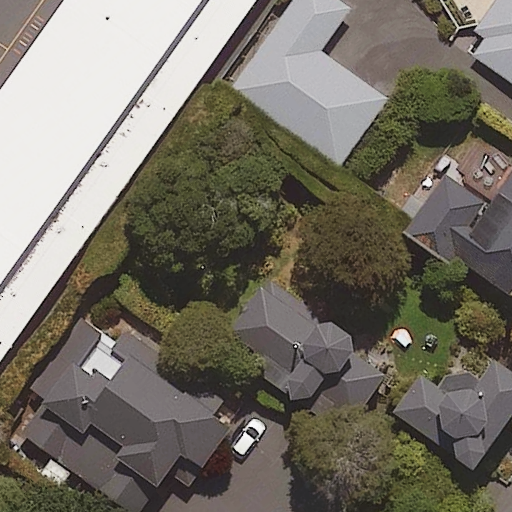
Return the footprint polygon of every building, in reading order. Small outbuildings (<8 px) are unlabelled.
[(0,361),(254,0),(61,0),(0,87),(0,361)] [(353,13),(334,0),(297,0),(234,88),(344,169),(391,105),(323,55),(353,13)] [(511,0),(495,0),(473,33),(482,39),(471,55),(511,82),(511,0)] [(511,188),(501,206),(453,177),(417,238),(511,294),(511,188)] [(350,440),(389,391),(365,371),(373,362),(276,285),(233,339),(276,373),(272,378),(350,440)] [(23,436),(125,511),(146,511),(162,490),(168,494),(179,480),(195,492),(250,419),(239,411),(245,402),(133,319),(117,341),(95,324),(39,399),(47,404),(23,436)] [(511,447),(511,367),(506,363),(493,380),(451,383),(432,375),(402,418),(490,479),(511,447)]
